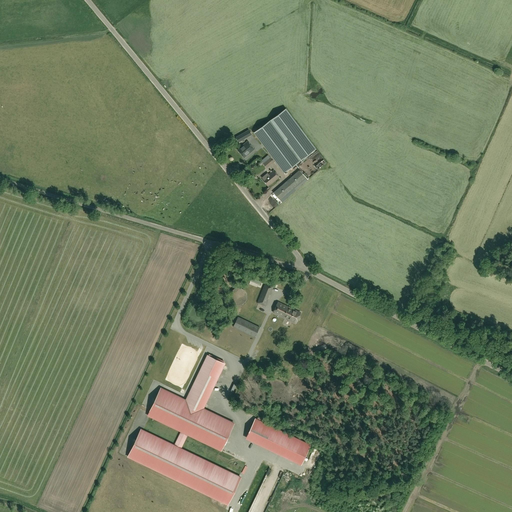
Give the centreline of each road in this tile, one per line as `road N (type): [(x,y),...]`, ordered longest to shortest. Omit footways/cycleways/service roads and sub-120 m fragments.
road 1 (unclassified): [(304,268),(87,0)]
road 2 (unclassified): [(304,268),(0,179)]
road 3 (unclassified): [(511,376),(304,268)]
